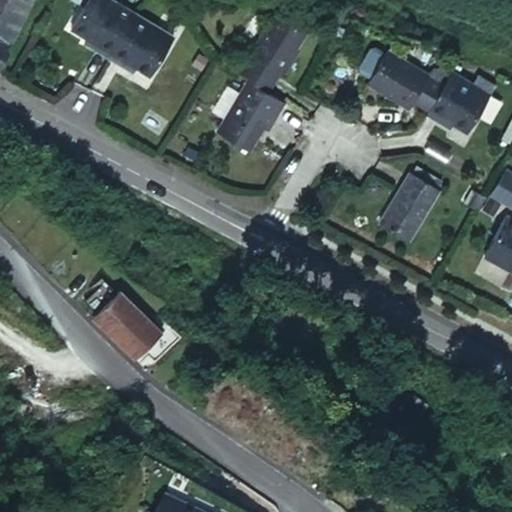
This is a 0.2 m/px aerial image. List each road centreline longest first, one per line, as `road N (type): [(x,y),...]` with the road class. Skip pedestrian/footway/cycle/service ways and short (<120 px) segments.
road 1 (residential): [(0,265),(100,374),(292,511)]
road 2 (secondary): [(270,245),(0,102)]
road 3 (secondary): [(511,369),(270,245)]
road 4 (residential): [(346,139),(316,156),(270,245)]
